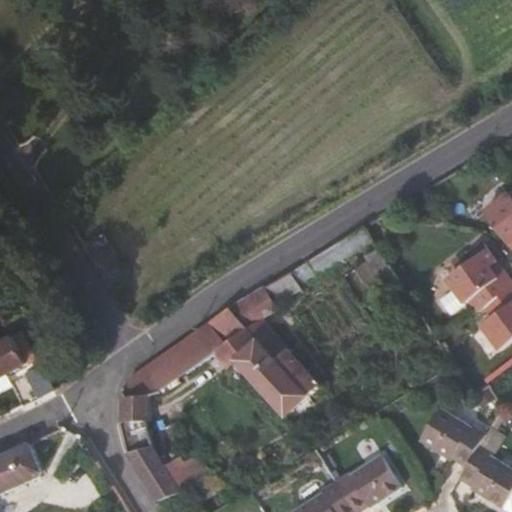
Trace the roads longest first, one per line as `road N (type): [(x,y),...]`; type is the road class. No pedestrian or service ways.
road 1 (residential): [(511,115),(205,304),(132,363)]
road 2 (residential): [(132,363),(0,150)]
road 3 (residential): [(145,511),(106,452),(88,402)]
